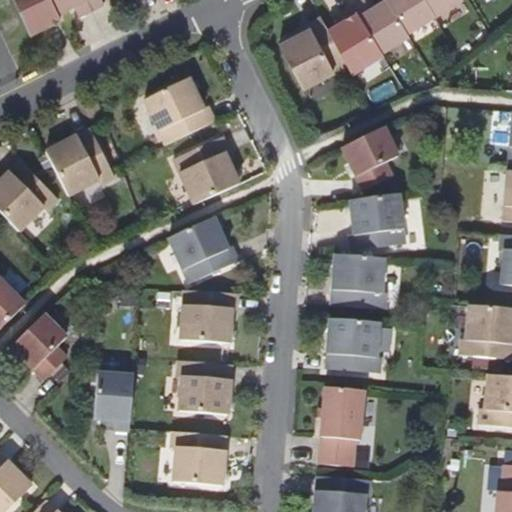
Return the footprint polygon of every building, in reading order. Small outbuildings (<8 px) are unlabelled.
[(13,0),(29,35),(61,19),(58,13),(73,6),(78,17),(104,5),(101,0),(13,0)] [(343,20),(327,31),(346,66),(349,72),(381,55),(380,53),(408,36),(406,33),(462,0),(461,0),(383,0),(370,9),(364,0),(360,0),(339,13),(343,20)] [(302,89),(346,66),(327,31),(321,19),(307,26),(309,31),(279,46),(302,89)] [(143,102),(165,148),(213,124),(206,109),(202,112),(187,81),(143,102)] [(383,129),(341,150),(362,192),(391,178),(385,165),(397,159),(383,129)] [(90,132),(45,155),(68,199),(98,184),(100,188),(114,181),(90,132)] [(221,140),(172,162),(193,207),(241,185),(221,140)] [(20,164),(0,183),(0,215),(19,234),(43,211),(47,214),(58,203),(20,164)] [(511,174),(506,174),(502,223),(511,223),(511,174)] [(397,197),(349,203),(353,237),(349,238),(351,253),(403,247),(397,197)] [(222,253),(208,222),(162,242),(183,288),(233,265),(227,251),(222,253)] [(511,238),(500,237),(498,253),(503,254),(500,288),(511,288),(511,238)] [(383,261),(334,257),(330,308),(383,312),(385,296),(380,295),(383,261)] [(0,331),(24,308),(0,283),(0,331)] [(237,296),(183,293),(180,343),(229,346),(231,312),(236,312),(237,296)] [(460,342),(459,357),(511,361),(511,311),(468,308),(465,342),(460,342)] [(65,338),(44,316),(11,349),(43,380),(65,358),(55,349),(65,338)] [(378,326),(329,322),(325,372),(379,376),(380,360),(375,359),(378,326)] [(231,367),(177,363),(176,379),(181,379),(178,413),(226,418),(231,367)] [(113,432),(128,433),(128,430),(133,377),(97,374),(93,421),(114,422),(113,432)] [(511,430),(511,380),(488,378),(484,412),(480,412),(479,427),(511,430)] [(362,393),(324,390),(318,466),(352,469),(354,443),(358,443),(362,393)] [(225,438),(171,434),(170,450),(175,450),(172,484),(221,488),(225,438)] [(0,511),(6,511),(30,489),(0,458),(0,511)] [(493,511),(511,511),(511,467),(501,467),(499,493),(495,493),(493,511)] [(317,478),(314,511),(362,511),(364,498),(369,498),(370,482),(317,478)] [(53,511),(44,503),(35,511),(53,511)]
